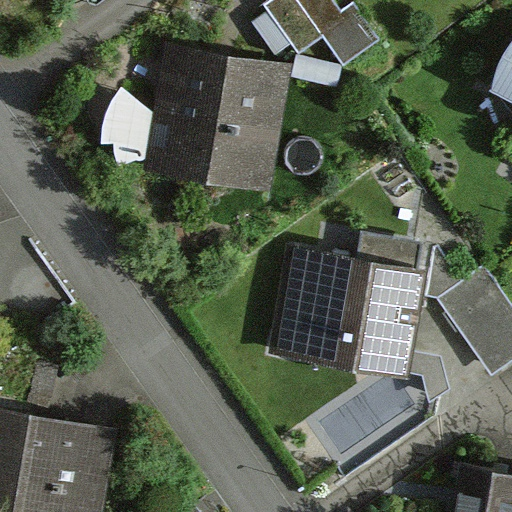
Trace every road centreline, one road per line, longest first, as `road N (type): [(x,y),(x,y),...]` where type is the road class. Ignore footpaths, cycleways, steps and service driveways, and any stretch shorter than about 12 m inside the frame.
road 1 (residential): [(272,511),(0,135)]
road 2 (residential): [(0,97),(139,0)]
